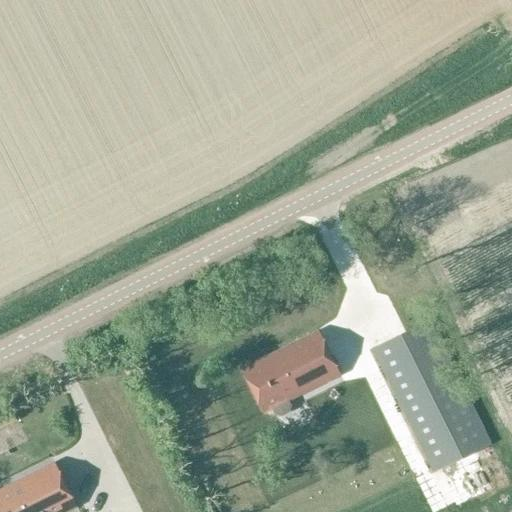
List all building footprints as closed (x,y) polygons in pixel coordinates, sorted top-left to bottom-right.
[(269,287),(245,300),(253,314),(277,301),(269,287)] [(386,342),(371,350),(433,474),(491,445),(429,320),(413,328),(386,342)] [(241,371),(263,415),(339,377),(317,334),(241,371)] [(10,418),(0,422),(0,431),(14,425),(10,418)] [(121,450),(110,452),(114,470),(125,468),(121,450)] [(0,491),(0,511),(67,511),(75,508),(53,465),(0,491)]
